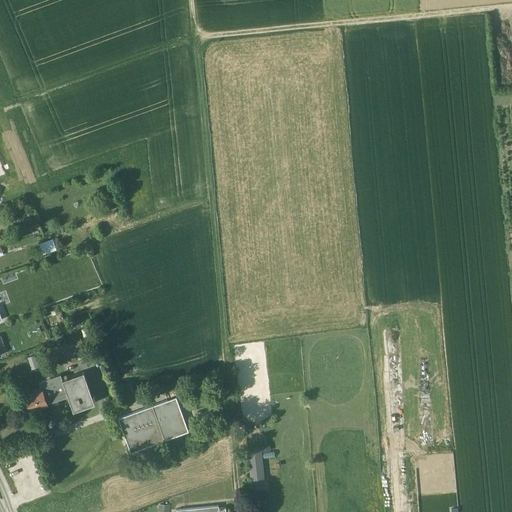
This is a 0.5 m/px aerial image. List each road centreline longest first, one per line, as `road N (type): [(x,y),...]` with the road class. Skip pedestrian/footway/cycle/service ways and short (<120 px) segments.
road 1 (track): [(241,511),(194,37)]
road 2 (track): [(511,8),(194,37)]
road 3 (track): [(194,37),(0,106)]
